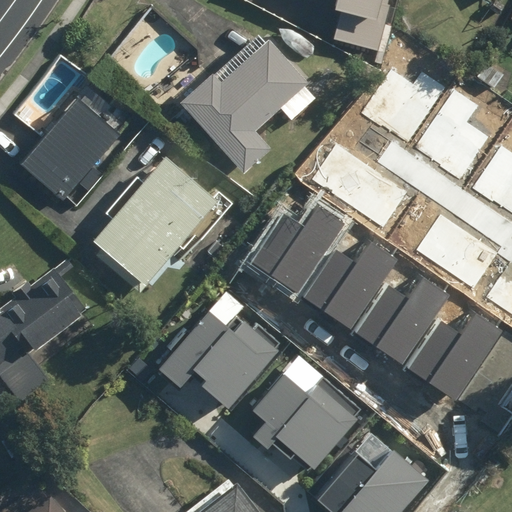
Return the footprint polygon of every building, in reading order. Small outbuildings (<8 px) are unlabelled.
[(326,0),(325,7),(335,10),(326,43),(372,55),(387,0),(326,0)] [(299,88),(303,84),(255,30),(173,103),(235,174),(264,147),(249,129),(272,109),(284,122),(309,100),(299,88)] [(391,73),(363,114),(411,145),(448,90),(422,73),(413,87),(391,73)] [(418,146),(466,177),(493,135),(471,121),(480,107),(454,90),(418,146)] [(114,130),(71,95),(15,163),(74,210),(142,126),(127,114),(114,130)] [(338,146),(314,183),(382,227),(406,190),(338,146)] [(511,153),(500,146),(472,188),(511,213),(511,153)] [(207,198),(158,156),(82,245),(132,287),(207,198)] [(284,215),(252,261),(296,290),(341,225),(317,208),(303,228),(284,215)] [(444,214),(420,249),(474,286),(498,251),(444,214)] [(336,252),(304,298),(348,328),(393,263),(369,246),(355,266),(336,252)] [(511,263),(510,263),(487,298),(511,315),(511,263)] [(48,266),(0,304),(0,384),(16,405),(47,380),(26,353),(82,309),(48,266)] [(388,284),(356,330),(400,360),(445,294),(421,278),(408,297),(388,284)] [(174,377),(190,359),(202,369),(199,373),(226,396),(274,339),(232,304),(223,315),(207,301),(156,362),(174,377)] [(438,318),(407,364),(450,394),(496,328),(471,311),(458,331),(438,318)] [(294,349),(252,399),(273,416),(258,434),(287,457),(292,450),(308,463),(358,402),(294,349)] [(371,423),(314,491),(338,511),(390,511),(426,469),(371,423)] [(251,511),(224,477),(177,511),(251,511)] [(55,511),(41,493),(21,508),(12,497),(0,505),(0,511),(55,511)]
